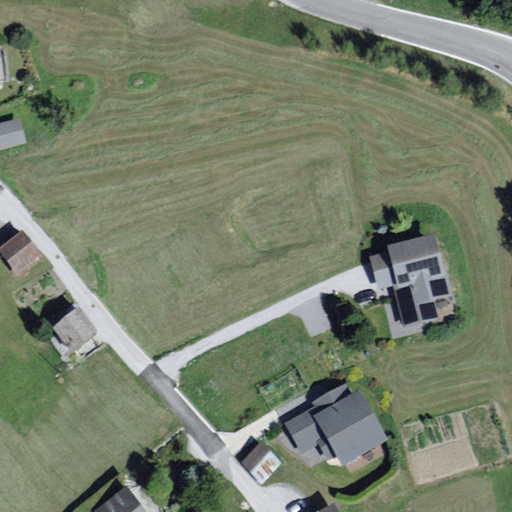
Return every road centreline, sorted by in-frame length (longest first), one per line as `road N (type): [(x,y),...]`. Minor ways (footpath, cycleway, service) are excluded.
road 1 (residential): [(0,196),(265,511)]
road 2 (tertiary): [(511,57),(317,0)]
